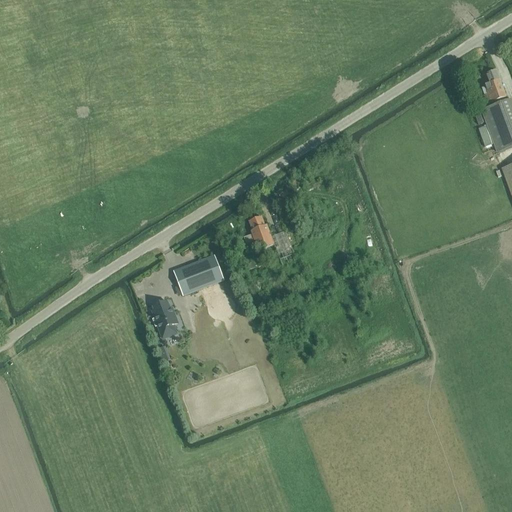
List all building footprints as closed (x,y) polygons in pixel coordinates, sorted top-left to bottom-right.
[(506,99),(496,73),(486,76),(489,85),(481,88),(487,106),(506,99)] [(492,108),(481,112),(497,156),(508,152),(511,150),(511,101),(507,102),(492,108)] [(511,197),(511,165),(502,170),(511,197)] [(252,237),(245,239),(248,249),(256,246),(258,252),(274,246),(271,238),(267,227),(265,228),(262,219),(249,223),(253,232),(251,233),(252,237)] [(182,292),(183,297),(223,281),(222,278),(214,257),(174,272),(182,292)] [(154,312),(153,313),(155,320),(153,321),(155,328),(158,327),(163,340),(176,335),(173,327),(178,325),(172,310),(170,310),(168,304),(153,309),(154,312)]
